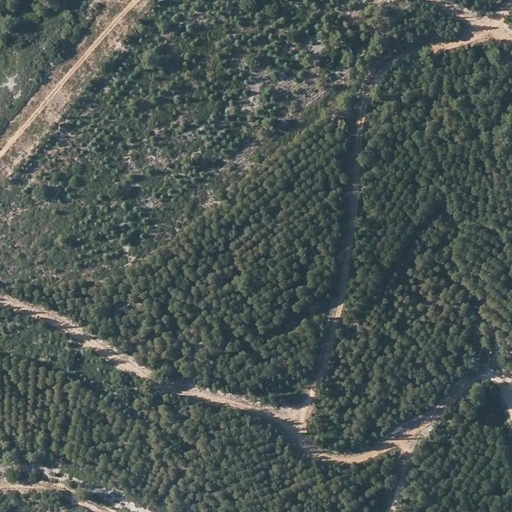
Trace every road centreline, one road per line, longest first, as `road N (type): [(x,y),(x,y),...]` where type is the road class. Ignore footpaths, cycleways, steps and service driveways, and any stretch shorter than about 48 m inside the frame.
road 1 (track): [(511,6),(486,29),(388,69),(365,94),(338,319),(294,429),(304,448),(333,463),(378,451),(410,436),(485,371),(498,373),(511,411)]
road 2 (track): [(294,429),(255,407),(154,381),(62,324),(0,300)]
road 3 (track): [(141,0),(0,153)]
